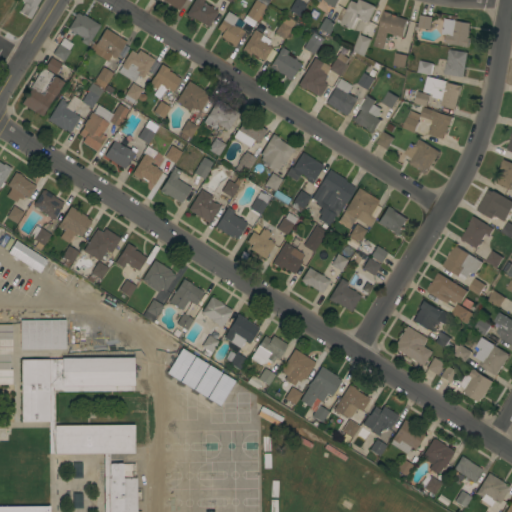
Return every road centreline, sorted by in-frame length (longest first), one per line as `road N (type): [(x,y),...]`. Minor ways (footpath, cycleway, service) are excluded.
road 1 (residential): [(0,126),(511,452)]
road 2 (residential): [(107,0),(445,208)]
road 3 (residential): [(503,0),(483,140),(354,353)]
